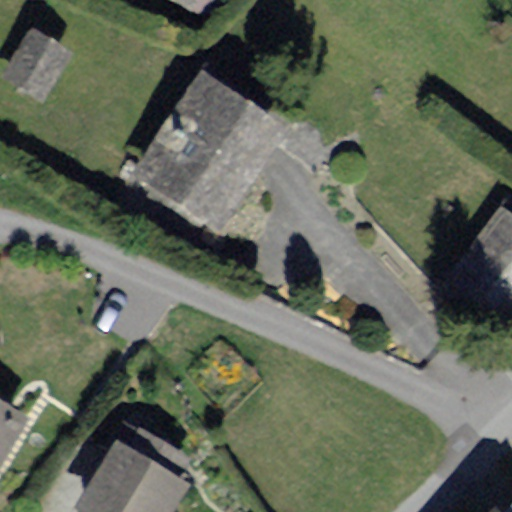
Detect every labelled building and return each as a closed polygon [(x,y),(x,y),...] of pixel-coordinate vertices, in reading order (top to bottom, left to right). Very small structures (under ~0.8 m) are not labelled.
[(79,59),(42,34),(13,76),(49,101),(79,59)] [(304,136),(222,76),(154,170),(251,240),(270,214),(255,204),(304,136)] [(511,201),(453,276),(511,321),(511,201)] [(0,472),(32,421),(0,401),(0,472)] [(185,511),(205,483),(144,441),(96,510),(99,511),(185,511)]
